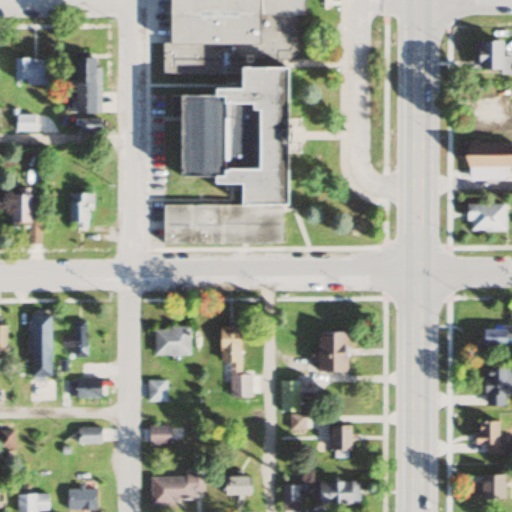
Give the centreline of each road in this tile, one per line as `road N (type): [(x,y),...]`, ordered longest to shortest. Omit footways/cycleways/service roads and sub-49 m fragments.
road 1 (primary): [(413,511),(418,0)]
road 2 (residential): [(128,511),(128,5)]
road 3 (residential): [(0,276),(416,273)]
road 4 (residential): [(128,5),(0,4)]
